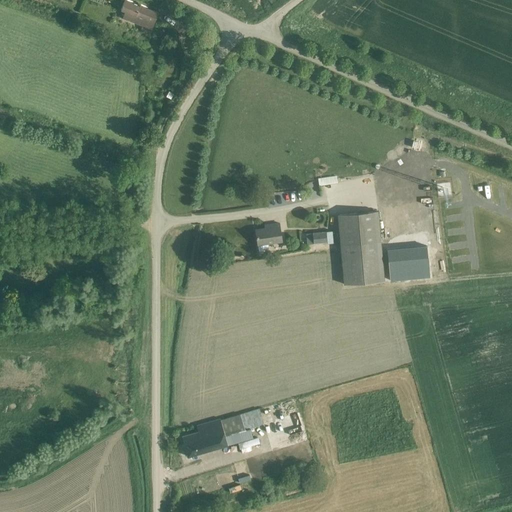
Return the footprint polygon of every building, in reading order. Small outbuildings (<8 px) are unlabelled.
[(156,19),(158,13),(140,6),(125,0),(121,10),(125,11),(122,18),(142,26),(143,23),(152,27),(156,19)] [(337,175),(318,178),(319,185),(338,183),(337,176),(337,175)] [(378,211),(338,215),(341,250),(344,285),(384,281),(378,211)] [(257,235),(256,236),(257,245),(258,252),(268,250),(267,244),(281,242),(279,224),(270,225),(270,228),(256,230),(257,235)] [(332,231),(312,233),(313,243),(327,242),(333,242),(332,231)] [(427,246),(387,249),(389,280),(430,277),(427,246)] [(200,430),(183,435),(188,455),(227,445),(253,437),(250,428),(245,413),(221,420),(221,419),(198,425),(200,430)] [(305,426),(267,433),(273,459),(249,464),(251,471),(311,459),(305,426)]
